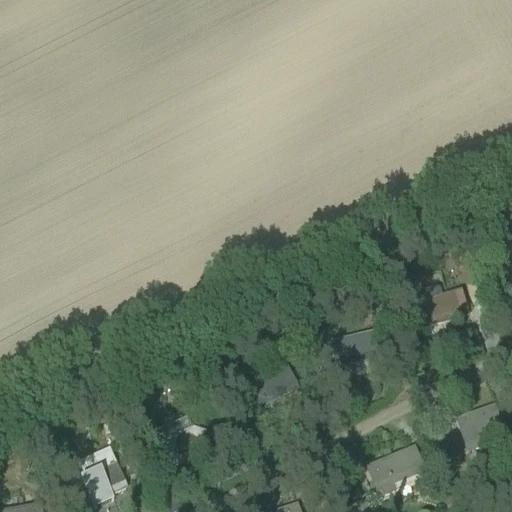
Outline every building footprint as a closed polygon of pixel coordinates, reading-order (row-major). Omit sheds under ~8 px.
[(511,262),(498,267),(500,273),(505,292),(511,289),(511,262)] [(411,307),(413,313),(418,332),(429,330),(428,325),(448,319),(449,324),(460,321),(458,312),(463,310),(459,295),(441,299),(439,292),(434,290),(420,293),(418,298),(419,305),(411,307)] [(330,346),(331,353),(336,372),(346,370),(345,364),(366,360),(367,365),(378,362),(376,353),(381,352),(377,336),(330,346)] [(403,355),(410,369),(420,364),(413,350),(403,355)] [(284,370),(241,392),(253,416),(267,408),(265,404),(280,396),(282,401),(291,396),(287,387),(292,385),(284,370)] [(454,424),(458,434),(463,432),(468,447),(488,440),(490,445),(503,441),(492,410),(454,424)] [(157,449),(152,462),(178,470),(181,461),(191,464),(195,454),(205,457),(211,438),(190,430),(187,439),(177,436),(174,446),(165,443),(162,451),(157,449)] [(431,437),(436,449),(444,446),(440,434),(431,437)] [(445,451),(438,453),(441,463),(449,461),(445,451)] [(412,452),(366,472),(372,486),(376,495),(379,502),(393,495),(391,488),(422,475),(412,452)] [(63,477),(70,494),(78,511),(79,511),(91,507),(92,511),(112,503),(110,499),(124,492),(114,469),(80,484),(75,471),(63,477)]
